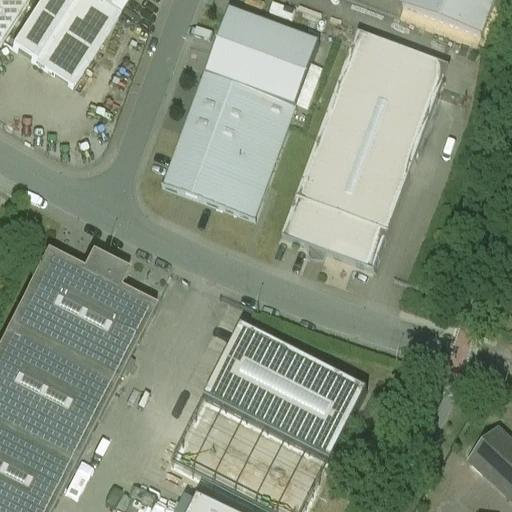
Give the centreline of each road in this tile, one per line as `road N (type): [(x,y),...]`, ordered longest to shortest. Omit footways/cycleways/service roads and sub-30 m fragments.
road 1 (unclassified): [(463,357),(211,265),(103,212)]
road 2 (unclassified): [(103,212),(183,0)]
road 3 (unclassified): [(386,511),(463,357)]
road 4 (unclassified): [(463,357),(511,211)]
